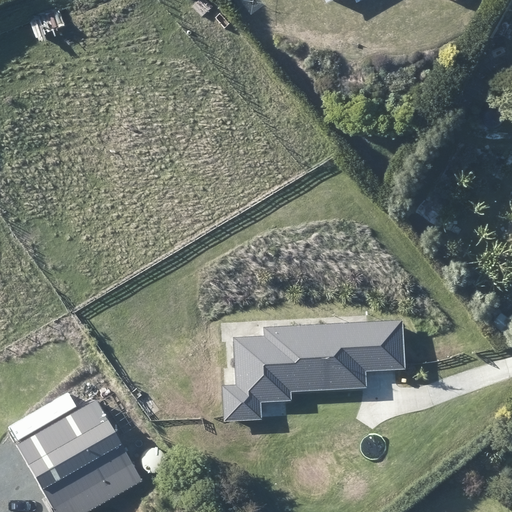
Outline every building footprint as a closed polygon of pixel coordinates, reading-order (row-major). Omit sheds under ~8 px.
[(318,0),(324,9),(340,0),(318,0)] [(400,374),(397,325),(261,332),(261,341),(230,342),(233,389),(218,390),(220,426),(257,424),(256,406),(287,404),(287,396),(361,392),(360,376),(400,374)] [(86,511),(136,484),(91,402),(12,446),(48,511),(86,511)] [(168,468),(158,447),(140,457),(150,477),(168,468)] [(186,511),(172,491),(152,505),(157,511),(186,511)]
